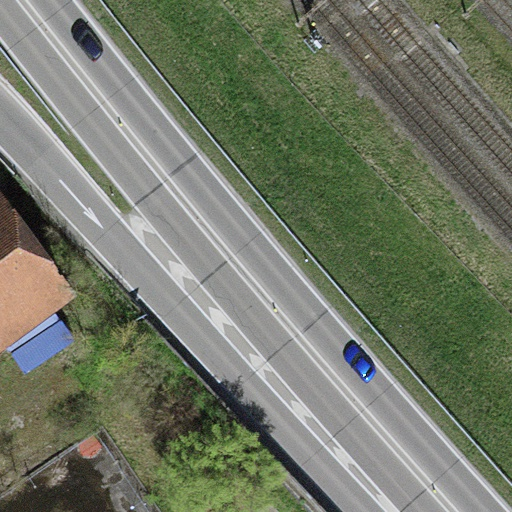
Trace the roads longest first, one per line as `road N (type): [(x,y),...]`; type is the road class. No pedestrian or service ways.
road 1 (trunk): [(16,0),(447,511)]
road 2 (trunk): [(0,128),(363,511)]
